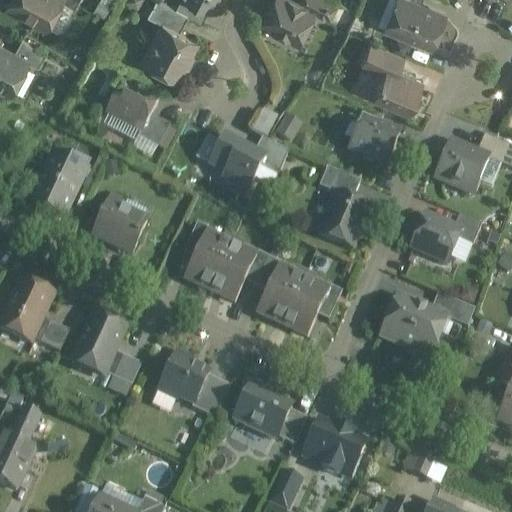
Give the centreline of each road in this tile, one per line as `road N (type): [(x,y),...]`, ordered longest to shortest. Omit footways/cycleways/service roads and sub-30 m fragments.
road 1 (residential): [(325,388),(481,27)]
road 2 (residential): [(325,388),(35,253),(0,216)]
road 3 (residential): [(511,464),(325,388)]
